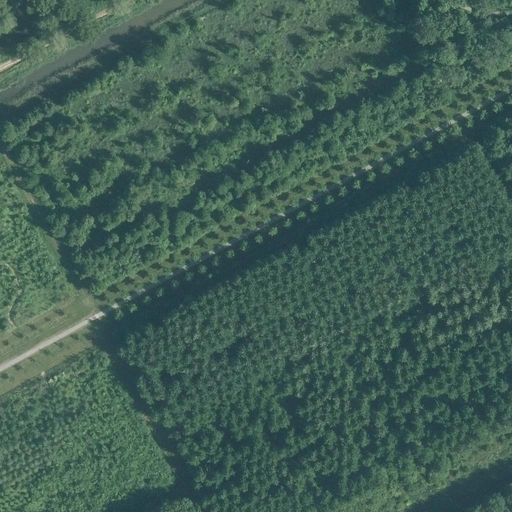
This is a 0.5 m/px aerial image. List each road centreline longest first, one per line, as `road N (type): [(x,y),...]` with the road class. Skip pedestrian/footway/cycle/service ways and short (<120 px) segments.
road 1 (track): [(136,511),(187,485),(0,147)]
road 2 (track): [(223,0),(0,121)]
road 3 (track): [(0,67),(122,0)]
